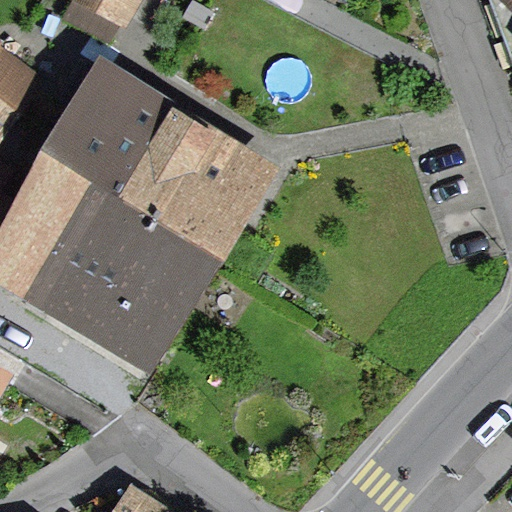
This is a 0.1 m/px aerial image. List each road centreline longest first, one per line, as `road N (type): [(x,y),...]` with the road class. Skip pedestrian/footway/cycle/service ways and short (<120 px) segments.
road 1 (residential): [(232,511),(176,466),(127,451),(15,511)]
road 2 (unclassified): [(363,511),(511,353)]
road 3 (residential): [(511,153),(449,0)]
